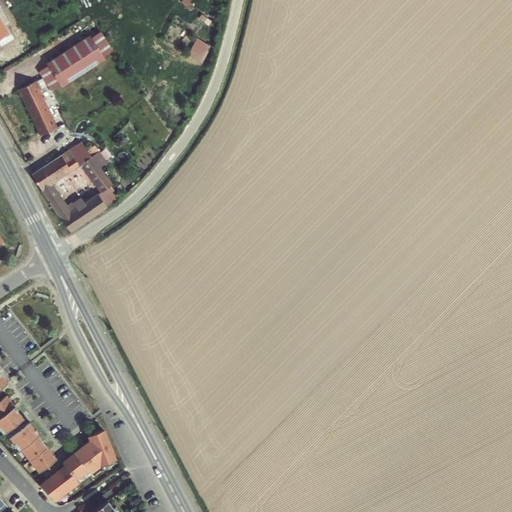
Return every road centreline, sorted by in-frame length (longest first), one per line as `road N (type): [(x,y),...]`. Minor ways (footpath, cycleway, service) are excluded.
road 1 (unclassified): [(61,249),(128,205),(185,139),(217,80),(238,0)]
road 2 (secondary): [(183,511),(51,255)]
